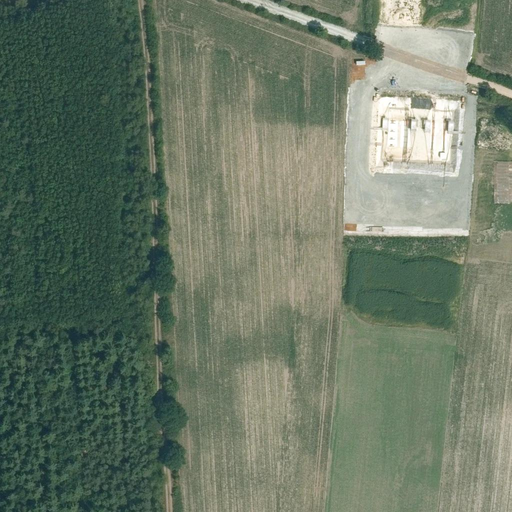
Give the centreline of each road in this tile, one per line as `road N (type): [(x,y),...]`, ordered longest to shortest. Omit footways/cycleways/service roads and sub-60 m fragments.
road 1 (track): [(166,511),(140,0)]
road 2 (track): [(511,96),(246,0)]
road 3 (track): [(157,304),(0,323)]
